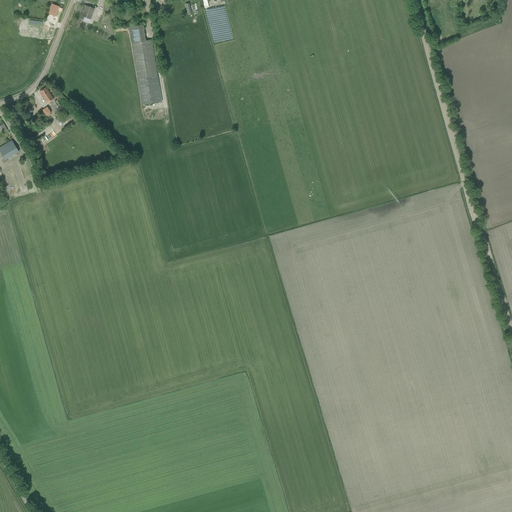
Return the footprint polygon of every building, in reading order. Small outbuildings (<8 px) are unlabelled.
[(48,14),(55,17),(59,7),(52,4),(48,14)] [(81,16),(90,20),(94,9),(84,4),(80,15),(81,16)] [(128,27),(141,105),(161,102),(151,40),(145,41),(142,25),(128,27)] [(39,92),(46,102),(53,98),(46,88),(39,92)] [(51,112),(48,107),(43,110),(46,115),(51,112)] [(60,126),(75,115),(73,112),(62,121),(58,123),(60,126)] [(19,153),(14,145),(11,140),(0,147),(0,151),(0,152),(5,160),(19,153)]
